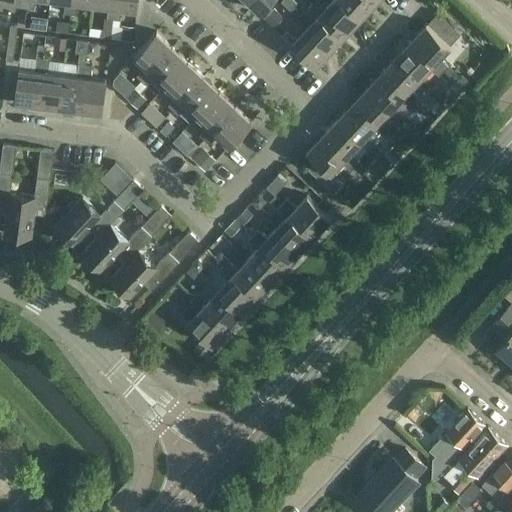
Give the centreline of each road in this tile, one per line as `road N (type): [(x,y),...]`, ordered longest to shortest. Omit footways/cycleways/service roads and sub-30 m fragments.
road 1 (tertiary): [(219,467),(511,142)]
road 2 (residential): [(0,124),(123,140),(210,215),(309,113)]
road 3 (residential): [(511,421),(439,357),(417,365),(287,511)]
road 4 (residential): [(219,467),(40,298),(0,282)]
road 5 (residential): [(309,113),(192,0)]
road 6 (residential): [(309,113),(414,8)]
